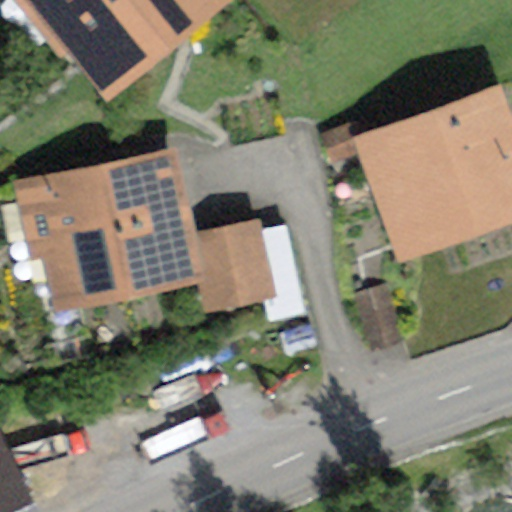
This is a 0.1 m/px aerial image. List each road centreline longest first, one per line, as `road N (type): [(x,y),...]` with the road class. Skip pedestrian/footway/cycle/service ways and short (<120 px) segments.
road 1 (tertiary): [(511,372),(370,424),(177,511)]
road 2 (unknown): [(395,260),(511,233)]
